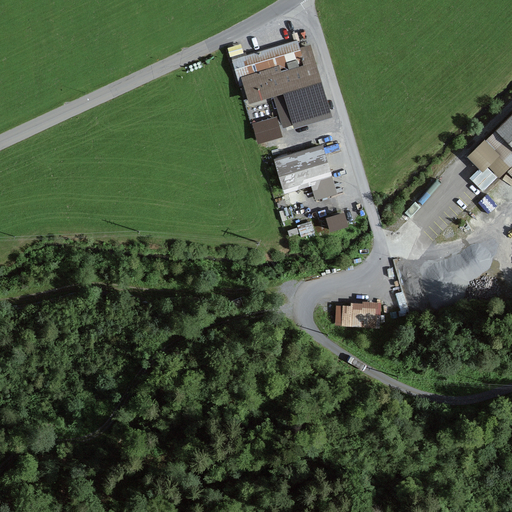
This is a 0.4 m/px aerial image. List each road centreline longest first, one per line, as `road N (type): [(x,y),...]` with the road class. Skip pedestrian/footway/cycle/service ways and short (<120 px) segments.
road 1 (tertiary): [(0,143),(290,0)]
road 2 (residential): [(308,0),(370,209)]
